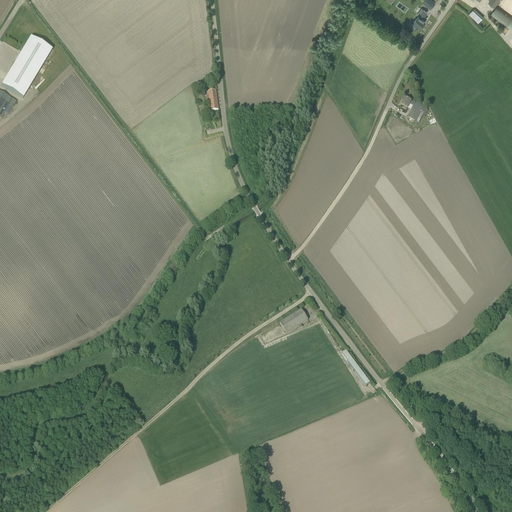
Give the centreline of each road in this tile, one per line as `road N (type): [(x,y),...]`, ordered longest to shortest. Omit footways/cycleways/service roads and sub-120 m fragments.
road 1 (unclassified): [(478,511),(242,187),(224,127),(212,0)]
road 2 (track): [(311,292),(222,358),(46,511)]
road 3 (track): [(289,260),(343,189),(387,108)]
road 4 (track): [(511,288),(466,344),(381,384)]
road 5 (unclassified): [(387,108),(454,0)]
